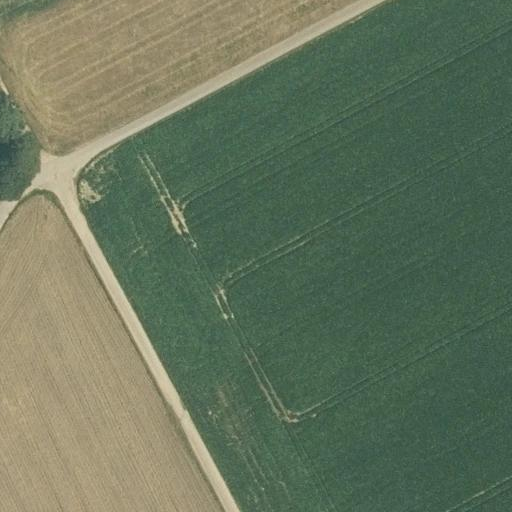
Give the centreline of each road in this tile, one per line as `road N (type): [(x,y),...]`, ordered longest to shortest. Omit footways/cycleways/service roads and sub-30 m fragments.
road 1 (track): [(230,511),(48,171),(370,0)]
road 2 (track): [(0,217),(8,199),(48,171),(0,91)]
